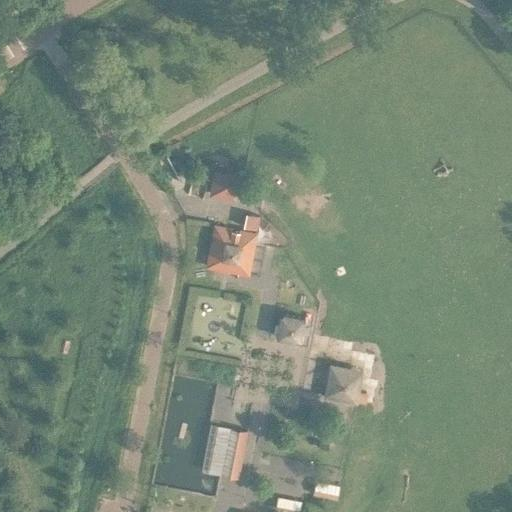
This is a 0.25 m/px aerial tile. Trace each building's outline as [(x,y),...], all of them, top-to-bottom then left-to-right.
[(207,190),(232,198),(240,173),(215,165),(207,190)] [(255,227),(257,215),(245,213),(243,225),(255,227)] [(254,233),(214,225),(206,265),(246,272),(254,233)] [(304,316),(279,311),(275,335),(299,340),(304,316)] [(355,402),(357,389),(326,383),(323,395),(355,402)] [(356,400),(363,401),(365,391),(358,390),(356,400)] [(227,476),(236,477),(246,429),(237,427),(237,428),(210,422),(200,470),(207,471),(227,475),(227,476)] [(317,481),(315,493),(336,497),(339,485),(317,481)] [(276,496),(274,508),(293,511),(298,511),(300,501),(276,496)]
